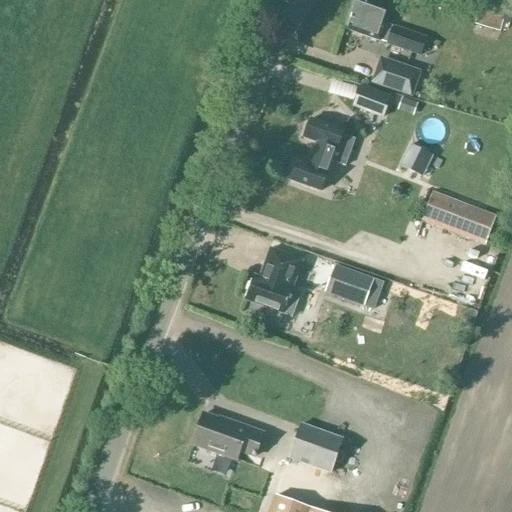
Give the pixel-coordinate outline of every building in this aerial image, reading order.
[(390,13),(357,1),(347,31),(421,57),(427,39),(386,24),(390,13)] [(421,72),(379,57),(369,84),(411,99),(421,72)] [(363,87),(355,108),(382,118),(390,98),(363,87)] [(417,104),(402,99),(398,109),(413,115),(417,104)] [(303,139),(316,144),(308,167),(295,163),(288,182),(320,193),(331,162),(345,167),(354,140),(342,136),(343,132),(310,120),(303,139)] [(422,177),(432,157),(409,146),(399,166),(422,177)] [(495,217),(454,203),(449,217),(433,212),(428,226),(485,245),(495,217)] [(270,250),(262,272),(259,279),(253,277),(244,301),(273,312),(282,288),(281,287),(283,282),(293,286),(302,262),(270,250)] [(371,282),(335,268),(326,292),(362,306),(371,282)] [(218,421),(203,415),(192,445),(236,461),(239,452),(254,458),(262,435),(219,419),(218,421)] [(342,440),(301,426),(289,459),(330,474),(342,440)] [(317,511),(275,497),(269,511),(317,511)]
